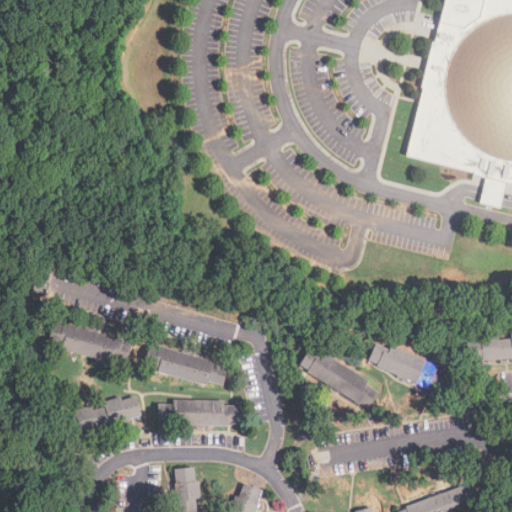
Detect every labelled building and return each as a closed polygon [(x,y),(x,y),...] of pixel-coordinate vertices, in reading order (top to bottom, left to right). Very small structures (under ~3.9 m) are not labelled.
[(502,206),(479,202),(480,192),(484,173),(404,160),(431,0),(511,0),(511,194),(505,193),(504,198),(502,206)] [(128,364),(113,360),(112,364),(63,350),(64,346),(49,343),(54,325),(65,325),(123,341),(133,347),(128,364)] [(511,359),(484,363),(469,362),(467,343),(482,341),(482,338),(499,336),(500,341),(511,340),(511,359)] [(444,395),(369,361),(377,345),(391,351),(392,347),(439,368),(437,372),(451,379),(444,395)] [(224,387),(209,383),(208,387),(159,373),(160,369),(146,365),(150,348),(161,348),(219,364),(229,370),(224,387)] [(370,409),(301,366),(310,351),(323,359),(326,355),(369,382),(367,386),(380,394),(370,409)] [(69,439),(63,420),(77,416),(75,412),(93,407),(94,412),(106,408),(105,403),(122,398),(123,402),(137,398),(142,417),(129,421),(83,436),(69,439)] [(240,425),(159,424),(159,405),(175,405),(175,401),(226,402),(226,407),(241,407),(240,425)] [(179,511),(176,471),(195,469),(196,483),(200,483),(202,500),(197,501),(197,511),(179,511)] [(230,511),(236,498),(240,499),(244,485),(263,492),(259,505),(256,511),(230,511)] [(400,511),(406,508),(464,487),(474,486),(480,503),(466,508),(468,511),(400,511)]
